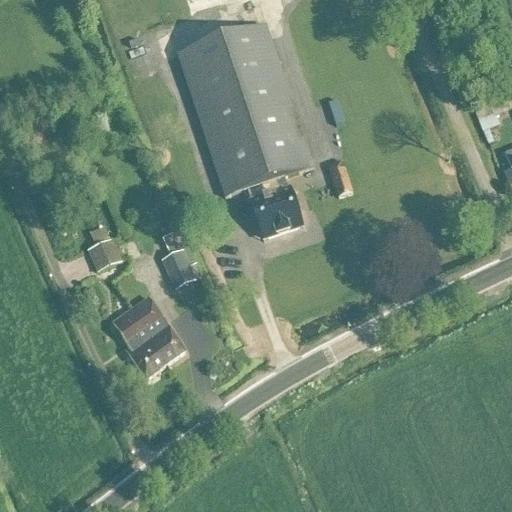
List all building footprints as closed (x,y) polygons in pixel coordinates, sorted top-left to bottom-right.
[(99,0),(116,47),(134,40),(119,0),(99,0)] [(286,195),(282,184),(315,173),(267,32),(178,62),(225,203),(260,192),(264,203),(251,207),(264,243),(268,242),(269,244),(299,234),(298,232),(302,230),(290,194),(286,195)] [(139,110),(170,100),(163,80),(132,90),(139,110)] [(336,200),(352,195),(343,166),(327,171),(336,200)] [(177,297),(198,287),(191,272),(197,269),(181,236),(163,244),(171,262),(163,266),(177,297)] [(114,245),(88,256),(98,279),(123,268),(114,245)] [(131,317),(169,370),(186,358),(164,326),(166,324),(153,306),(152,307),(150,304),(131,317)] [(147,386),(169,370),(131,317),(113,330),(126,348),(129,346),(133,352),(126,357),(147,386)]
